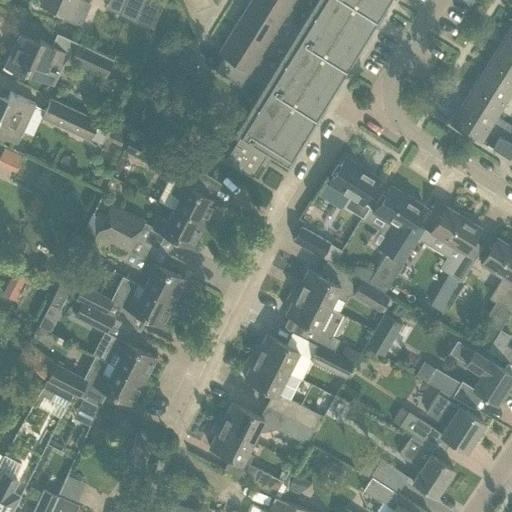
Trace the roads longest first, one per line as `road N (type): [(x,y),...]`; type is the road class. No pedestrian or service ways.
road 1 (residential): [(169,437),(331,148),(382,110)]
road 2 (residential): [(511,194),(382,110)]
road 3 (residential): [(382,110),(440,0)]
